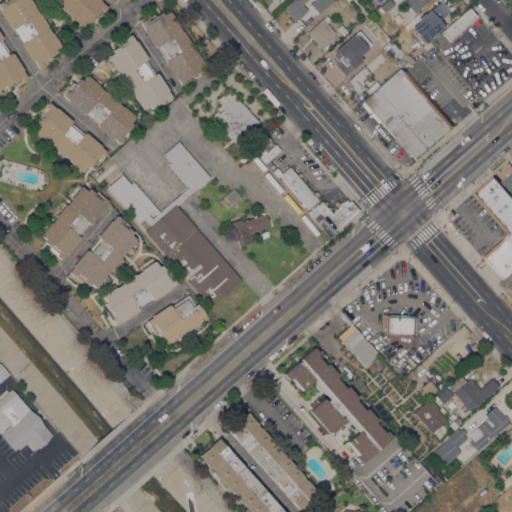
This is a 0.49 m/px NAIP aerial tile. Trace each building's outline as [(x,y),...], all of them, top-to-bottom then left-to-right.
[(30,0),(34,5),(33,6),(38,12),(39,12),(47,24),(46,25),(51,32),(52,31),(60,44),(59,45),(60,46),(54,49),(56,52),(50,56),(51,58),(47,61),(49,63),(40,68),(39,67),(38,67),(33,60),(32,61),(21,44),(22,44),(21,43),(23,42),(13,28),(12,29),(12,28),(11,28),(0,12),(1,11),(0,9),(0,1),(1,0),(30,0)] [(101,0),(100,1),(107,7),(106,8),(108,9),(101,17),(100,16),(97,19),(94,17),(89,23),(87,21),(82,26),(81,25),(81,26),(70,16),(70,15),(64,9),(63,10),(52,0),(101,0)] [(306,0),(302,4),(307,10),(294,21),(287,13),(288,12),(283,7),(291,0),(306,0)] [(313,0),(332,0),(319,13),(310,3),(313,0)] [(387,0),(390,0),(394,4),(378,17),(374,12),(387,0)] [(427,0),(414,13),(414,12),(406,19),(400,12),(408,5),(403,0),(427,0)] [(411,28),(419,21),(417,19),(423,13),(424,14),(441,0),(450,10),(438,20),(443,25),(423,42),(411,28)] [(445,28),(468,8),(477,19),(454,39),(445,28)] [(177,23),(176,24),(181,31),(182,31),(190,43),(189,44),(194,51),(195,50),(203,62),(202,63),(203,64),(197,67),(199,70),(185,80),(186,82),(182,85),(181,84),(180,84),(176,78),(176,79),(165,62),(166,62),(165,61),(166,60),(157,47),(156,47),(155,46),(154,47),(143,30),(144,29),(139,22),(141,21),(140,20),(149,14),(150,16),(153,13),(155,15),(161,11),(162,14),(168,10),(169,12),(170,11),(177,23)] [(326,15),(330,19),(327,22),(335,32),(330,36),(329,35),(326,38),(327,39),(319,46),(306,32),(326,15)] [(348,32),(343,36),(336,28),(341,24),(348,32)] [(450,42),(449,41),(440,49),(432,40),(445,28),(454,39),(450,42)] [(353,31),(356,35),(352,39),(348,35),(353,31)] [(0,33),(2,37),(0,38),(9,53),(11,52),(11,53),(13,52),(23,69),(22,70),(27,77),(26,78),(27,80),(18,85),(17,83),(13,86),(12,84),(6,88),(4,85),(0,87),(0,33)] [(147,57),(145,58),(146,59),(145,59),(154,73),(155,73),(156,73),(157,73),(168,90),(167,90),(171,96),(170,97),(171,98),(167,101),(166,101),(158,106),(157,104),(150,108),(149,105),(144,109),(143,108),(142,108),(134,96),(130,89),(129,89),(121,77),(122,76),(117,69),(116,69),(108,57),(109,56),(108,55),(113,52),(112,49),(118,45),(117,43),(122,40),(120,38),(128,33),(129,34),(130,34),(134,41),(136,40),(147,57)] [(384,43),(379,48),(373,42),(379,37),(384,43)] [(339,50),(347,43),(352,49),(355,46),(361,52),(357,56),(363,61),(351,72),(346,66),(342,70),(332,59),(341,51),(339,50)] [(408,60),(403,54),(409,49),(407,47),(411,43),(413,46),(414,44),(419,50),(408,60)] [(347,81),(364,66),(370,73),(369,74),(374,80),(361,92),(358,94),(347,81)] [(427,148),(415,159),(394,136),(362,101),(375,90),(398,69),(399,68),(401,71),(403,69),(453,126),(450,129),(430,147),(428,146),(427,147),(427,148)] [(63,93),(61,91),(68,84),(69,85),(72,82),(75,84),(79,78),(82,80),(86,75),(87,76),(88,75),(98,85),(104,91),(105,90),(116,100),(115,101),(122,106),(123,106),(134,115),(133,116),(134,117),(130,122),(132,124),(128,129),(130,131),(120,143),(119,142),(118,143),(113,138),(112,139),(97,126),(97,125),(96,124),(97,123),(85,113),(84,114),(83,113),(82,114),(67,101),(68,100),(62,94),(63,93)] [(257,120),(233,142),(210,116),(217,110),(219,112),(225,107),(217,99),(229,88),(257,120)] [(71,120),(70,120),(71,121),(70,122),(83,133),(84,132),(85,133),(85,132),(101,145),(100,146),(106,152),(102,157),(96,164),(94,162),(89,168),(86,166),(82,170),(81,169),(81,170),(69,161),(70,160),(64,155),(63,156),(52,146),(53,145),(46,139),(45,140),(34,130),(35,130),(33,129),(38,124),(36,122),(40,116),(38,114),(41,111),(40,109),(46,102),(48,103),(49,102),(55,107),(56,106),(71,120)] [(168,163),(170,161),(163,153),(178,140),(209,176),(192,191),(187,186),(168,163)] [(281,153),(286,159),(273,171),(268,166),(273,162),(272,161),(281,153)] [(318,199),(307,208),(278,175),(279,175),(275,171),(285,162),(308,188),(318,199)] [(511,193),(505,185),(504,186),(501,182),(511,171),(511,193)] [(155,215),(152,211),(148,214),(151,218),(151,219),(146,222),(143,218),(138,223),(107,187),(121,174),(130,184),(133,181),(159,211),(155,215)] [(511,268),(501,278),(481,256),(507,232),(473,194),(494,176),(511,196),(511,268)] [(49,222),(50,223),(56,216),(55,215),(65,204),(66,205),(71,199),(70,198),(81,186),(86,190),(88,188),(94,193),(96,191),(107,200),(106,201),(107,202),(102,208),(104,209),(91,224),(90,223),(89,224),(88,223),(77,236),(79,237),(65,253),(64,252),(59,259),(58,258),(57,259),(49,253),(50,251),(47,248),(48,246),(42,241),(44,239),(40,235),(40,234),(40,233),(49,222)] [(174,203),(149,225),(146,222),(151,219),(151,218),(155,215),(159,211),(176,196),(187,186),(192,191),(181,201),(176,205),(174,203)] [(231,205),(223,196),(233,188),(240,197),(231,205)] [(338,210),(339,208),(340,209),(350,200),(359,210),(348,219),(347,217),(345,218),(338,210)] [(240,279),(209,306),(143,230),(149,225),(174,203),(176,205),(240,279)] [(336,227),(335,226),(331,230),(324,223),(329,219),(328,218),(338,210),(345,218),(336,227)] [(253,217),(253,215),(255,215),(256,216),(262,214),(261,212),(263,212),(264,213),(265,213),(266,217),(267,217),(269,220),(268,221),(269,226),(249,233),(252,241),(238,246),(230,222),(240,218),(241,221),(253,217)] [(319,212),(323,217),(318,221),(314,216),(319,212)] [(84,250),(85,250),(86,249),(89,252),(100,240),(97,237),(98,236),(97,235),(110,220),(111,220),(115,215),(116,216),(117,215),(121,218),(119,220),(132,232),(130,234),(135,238),(134,239),(135,240),(126,251),(124,250),(119,257),(120,258),(110,269),(110,268),(104,275),(105,275),(95,287),(94,286),(93,287),(88,283),(86,285),(81,280),(79,282),(76,279),(74,281),(66,275),(68,273),(67,272),(72,265),(71,265),(84,250)] [(114,286),(115,287),(122,283),(121,282),(134,274),(141,270),(141,269),(153,261),(153,262),(155,261),(158,266),(161,264),(165,270),(167,269),(175,282),(174,282),(175,283),(169,287),(170,289),(153,299),(153,298),(151,299),(151,298),(137,307),(138,308),(136,309),(137,310),(120,321),(120,320),(113,324),(112,323),(110,325),(105,316),(106,315),(104,311),(106,309),(102,303),(104,302),(101,296),(102,295),(102,294),(114,286)] [(168,304),(169,305),(170,304),(171,306),(188,294),(195,304),(196,303),(199,306),(205,314),(204,315),(205,317),(199,321),(200,322),(199,322),(201,326),(196,329),(194,326),(187,330),(187,329),(180,334),(180,335),(167,343),(163,337),(160,339),(156,333),(154,334),(151,331),(150,332),(144,323),(146,322),(145,321),(152,316),(152,315),(168,304)] [(386,315),(414,316),(414,318),(416,318),(416,334),(385,333),(385,329),(386,315)] [(379,356),(365,368),(337,335),(350,324),(352,323),(379,355),(379,356)] [(312,380),(301,389),(290,377),(287,379),(282,373),(296,361),(297,363),(300,360),(299,359),(313,346),(318,352),(315,354),(324,365),(327,363),(337,375),(335,377),(344,387),(347,385),(357,397),(354,399),(364,410),(366,408),(376,420),(374,422),(383,432),(386,430),(391,436),(377,448),(376,447),(373,449),(375,451),(361,463),(356,457),(358,455),(346,441),(357,431),(342,413),(338,417),(341,420),(328,432),(308,410),(311,408),(308,405),(315,399),(317,401),(322,398),(325,401),(328,398),(312,380)] [(479,388),(491,378),(498,386),(482,400),(481,399),(464,415),(459,409),(464,405),(453,392),(454,391),(448,384),(459,374),(465,381),(470,377),(479,388)] [(429,380),(437,389),(428,396),(421,387),(429,380)] [(440,401),(435,396),(445,386),(452,394),(442,403),(440,401)] [(27,441),(18,449),(16,448),(14,450),(0,435),(3,433),(2,431),(9,425),(8,424),(0,431),(0,396),(10,388),(28,409),(36,417),(42,425),(43,425),(51,434),(44,443),(34,449),(27,441)] [(415,413),(413,411),(429,397),(431,399),(436,405),(435,407),(447,420),(443,424),(439,420),(428,429),(415,413)] [(487,418),(484,414),(494,405),(509,423),(476,451),(472,446),(474,444),(472,441),(474,439),(469,433),(487,418)] [(227,429),(247,412),(257,424),(256,424),(259,428),(260,427),(280,450),(282,454),(283,453),(302,476),(305,480),(305,479),(316,491),(297,508),(227,429)] [(459,424),(457,426),(453,421),(455,419),(458,417),(462,422),(459,424)] [(511,425),(511,442),(509,441),(503,434),(511,425)] [(457,427),(466,438),(466,439),(469,443),(455,455),(442,441),(457,427)] [(282,511),(248,511),(198,455),(217,438),(282,511)]
